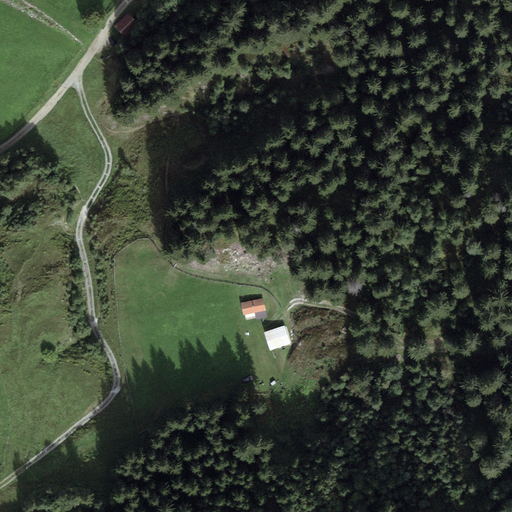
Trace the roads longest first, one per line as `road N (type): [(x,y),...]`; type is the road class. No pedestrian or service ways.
road 1 (track): [(0,487),(110,399),(118,382),(80,227),(108,158),(75,75)]
road 2 (track): [(282,317),(303,303),(343,311),(415,351),(511,350)]
